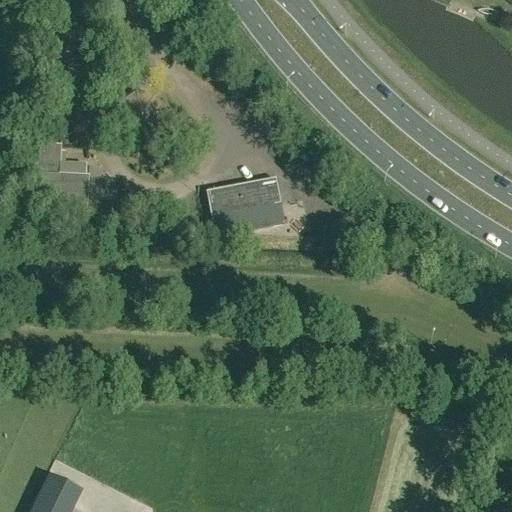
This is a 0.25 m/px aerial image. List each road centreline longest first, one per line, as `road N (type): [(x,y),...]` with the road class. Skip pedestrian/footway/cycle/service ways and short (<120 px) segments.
road 1 (primary): [(238,0),(341,119),(447,206),(511,246)]
road 2 (primary): [(511,196),(374,91),(293,0)]
